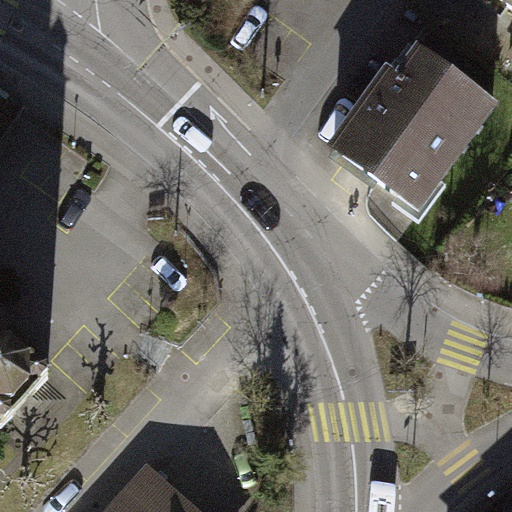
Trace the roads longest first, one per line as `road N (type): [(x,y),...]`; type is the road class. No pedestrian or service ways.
road 1 (tertiary): [(359,511),(352,422),(298,261)]
road 2 (residential): [(511,364),(468,351),(298,261)]
road 3 (residential): [(228,166),(370,0)]
road 4 (tertiary): [(228,166),(103,65)]
